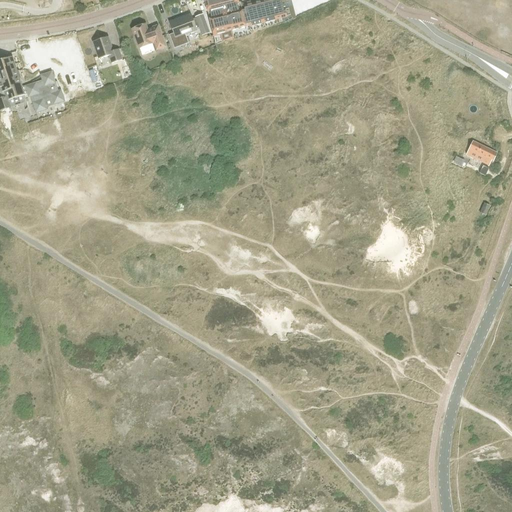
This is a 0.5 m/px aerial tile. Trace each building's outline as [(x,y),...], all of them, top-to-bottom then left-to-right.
[(237,0),(204,0),(214,37),(219,35),(221,42),(234,39),(232,31),(246,27),(245,25),(248,24),(248,26),(276,19),(282,18),(283,22),(295,17),(291,2),(290,0),(268,0),(245,6),(240,3),(239,4),(237,0)] [(173,33),(169,35),(174,48),(188,43),(185,35),(197,31),(196,29),(198,28),(201,36),(209,33),(202,15),(195,17),(195,18),(191,20),(189,15),(169,22),(173,33)] [(131,29),(139,49),(141,56),(166,47),(158,26),(147,30),(145,24),(131,29)] [(109,56),(111,64),(122,60),(118,49),(113,51),(108,37),(93,42),(98,59),(109,56)] [(31,97),(37,113),(46,110),(44,103),(52,101),(53,105),(64,102),(60,92),(57,93),(51,73),(41,76),(43,82),(23,88),(22,86),(21,86),(12,57),(0,60),(0,92),(2,98),(0,98),(0,111),(27,103),(25,95),(28,94),(29,97),(31,97)] [(493,162),(497,154),(472,142),(466,155),(489,165),(491,161),(493,162)] [(483,166),(479,173),(485,176),(488,169),(483,166)] [(482,204),(479,213),(485,216),(489,207),(482,204)]
